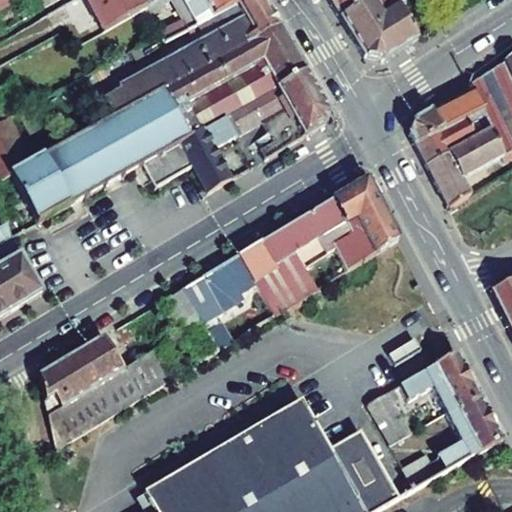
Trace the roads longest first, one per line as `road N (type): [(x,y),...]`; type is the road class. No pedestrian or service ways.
road 1 (residential): [(2,358),(374,136)]
road 2 (tertiary): [(363,115),(511,18)]
road 3 (secondary): [(374,136),(455,290)]
road 4 (residential): [(2,358),(35,511)]
road 5 (secondary): [(293,0),(363,115)]
road 6 (secondary): [(455,290),(511,397)]
